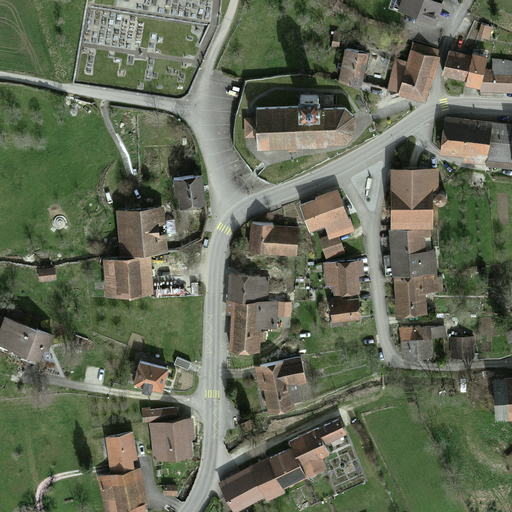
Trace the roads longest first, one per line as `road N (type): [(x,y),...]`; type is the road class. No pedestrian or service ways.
road 1 (residential): [(511,363),(388,358),(368,223),(337,166)]
road 2 (secondary): [(188,511),(209,458),(216,254),(233,216)]
road 3 (residential): [(233,216),(191,111),(233,0)]
road 4 (track): [(191,111),(0,75)]
